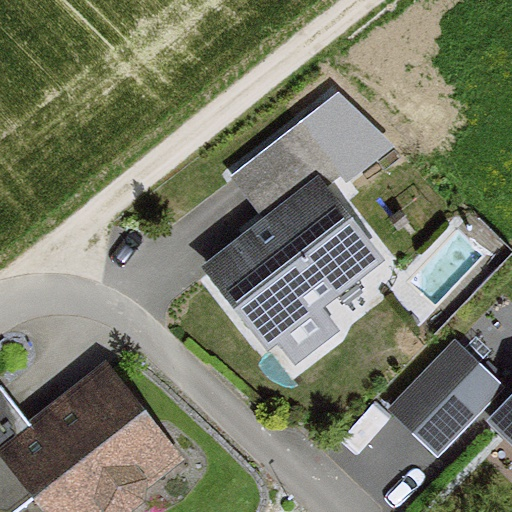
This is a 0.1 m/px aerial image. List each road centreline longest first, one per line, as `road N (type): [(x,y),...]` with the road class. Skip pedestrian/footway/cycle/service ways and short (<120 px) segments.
road 1 (track): [(372,0),(29,272)]
road 2 (residential): [(29,272),(148,334),(342,511)]
